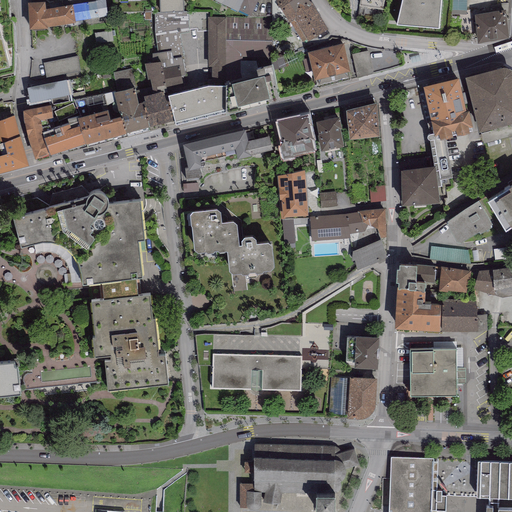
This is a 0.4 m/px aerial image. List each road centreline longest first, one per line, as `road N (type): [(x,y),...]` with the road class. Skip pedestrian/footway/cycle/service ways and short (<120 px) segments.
road 1 (residential): [(182,449),(189,413),(168,195)]
road 2 (primary): [(381,83),(161,143)]
road 3 (primary): [(182,449),(268,430),(383,433)]
road 4 (primary): [(0,456),(118,460),(182,449)]
road 5 (residential): [(482,55),(370,40),(326,15),(318,0)]
road 6 (residential): [(391,253),(383,433)]
road 7 (residential): [(34,176),(14,106),(22,77),(19,0)]
road 8 (residential): [(381,83),(391,253)]
road 9 (primary): [(161,143),(34,176)]
road 10 (primary): [(383,433),(511,439)]
road 11 (tertiary): [(511,265),(473,269),(391,253)]
